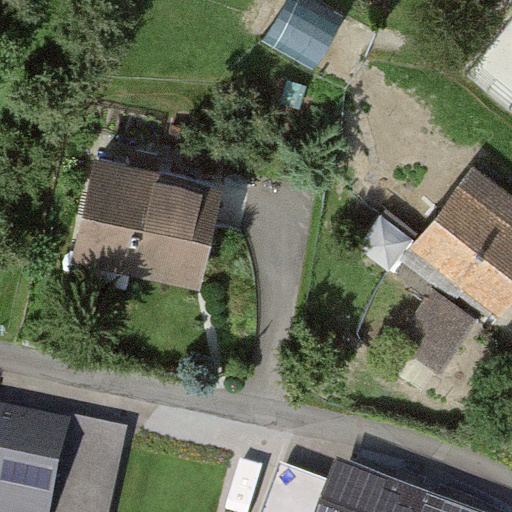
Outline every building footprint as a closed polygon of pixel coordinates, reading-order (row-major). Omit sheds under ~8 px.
[(290,0),(275,30),(325,56),(350,7),(336,0),(290,0)] [(234,173),(111,148),(87,263),(210,289),(234,173)] [(511,183),(485,162),(408,260),(496,330),(511,310),(511,183)] [(119,511),(134,447),(0,416),(0,511),(119,511)] [(347,494),(293,473),(278,511),(459,511),(355,472),(347,494)]
